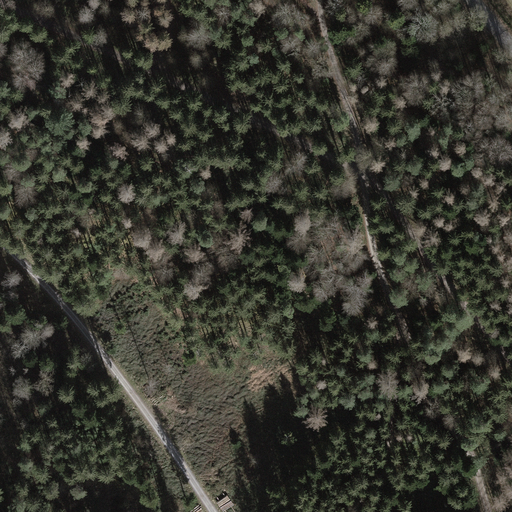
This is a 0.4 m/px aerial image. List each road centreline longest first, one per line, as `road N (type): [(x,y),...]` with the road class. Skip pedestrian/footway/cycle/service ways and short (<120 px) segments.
road 1 (track): [(486,511),(465,443),(426,384),(373,257),(363,170)]
road 2 (track): [(0,239),(71,314),(214,511)]
road 3 (track): [(511,357),(363,170)]
road 4 (track): [(363,170),(157,72)]
road 5 (track): [(363,170),(323,0)]
road 6 (track): [(157,72),(0,1)]
